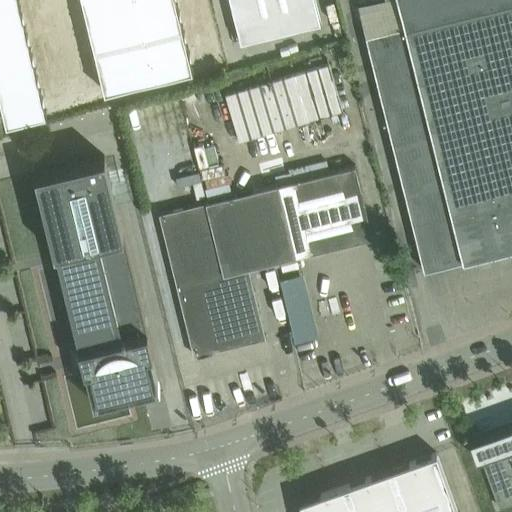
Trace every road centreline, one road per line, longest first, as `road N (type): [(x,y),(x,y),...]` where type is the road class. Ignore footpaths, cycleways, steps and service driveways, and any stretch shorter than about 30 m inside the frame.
road 1 (unclassified): [(220,446),(511,343)]
road 2 (unclassified): [(0,480),(220,446)]
